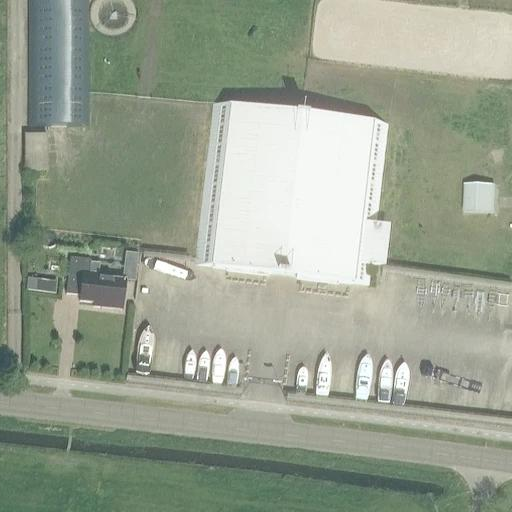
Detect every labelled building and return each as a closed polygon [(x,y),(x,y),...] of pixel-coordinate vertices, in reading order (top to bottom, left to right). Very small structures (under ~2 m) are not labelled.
[(27,0),(28,128),(89,128),(88,0),(27,0)] [(0,49),(8,51),(9,43),(0,41),(0,49)] [(195,260),(194,267),(369,287),(372,267),(384,269),(389,227),(376,226),(388,126),(213,105),(195,260)] [(55,171),(55,132),(32,132),(32,171),(55,171)] [(472,163),(472,181),(491,181),(491,164),(472,163)] [(464,186),(463,214),(489,215),(490,187),(464,186)] [(65,296),(79,298),(79,303),(93,305),(93,309),(122,312),(125,282),(104,280),(105,276),(89,275),(90,262),(69,260),(65,296)] [(41,294),(42,281),(27,280),(26,292),(41,294)]
